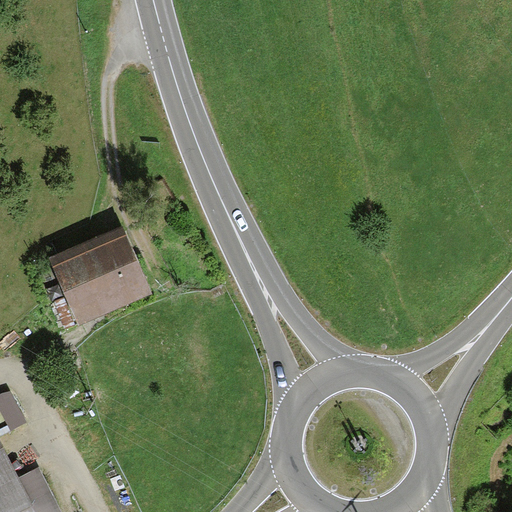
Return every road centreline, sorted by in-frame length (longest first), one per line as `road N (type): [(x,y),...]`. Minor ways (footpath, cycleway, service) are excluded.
road 1 (primary): [(255,272),(183,112),(151,0)]
road 2 (tertiary): [(410,390),(511,289)]
road 3 (primary): [(255,272),(293,407)]
road 4 (primary): [(343,371),(255,272)]
